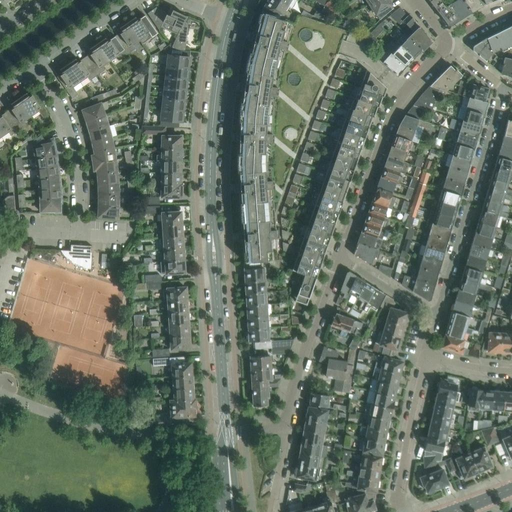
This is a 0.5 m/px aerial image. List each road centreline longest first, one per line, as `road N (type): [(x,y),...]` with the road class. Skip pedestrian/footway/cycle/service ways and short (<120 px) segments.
road 1 (secondary): [(225,433),(209,179),(229,21)]
road 2 (residential): [(339,259),(388,123),(445,43)]
road 3 (residential): [(507,88),(437,319)]
road 4 (residential): [(79,235),(79,175),(67,122),(36,67)]
road 5 (residential): [(283,426),(339,259)]
road 6 (residential): [(401,511),(399,481),(425,362)]
